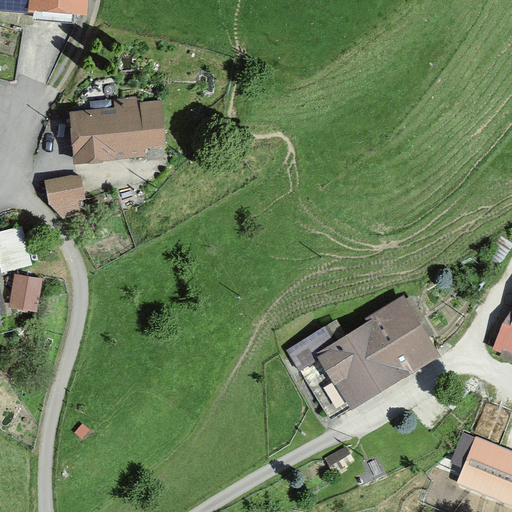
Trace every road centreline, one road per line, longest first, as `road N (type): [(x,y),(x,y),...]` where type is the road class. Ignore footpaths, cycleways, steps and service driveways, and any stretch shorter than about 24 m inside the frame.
road 1 (residential): [(0,200),(27,200),(40,210),(72,254),(79,283),(46,439),(46,511)]
road 2 (residential): [(202,511),(368,417),(458,376),(511,403)]
road 3 (unclassified): [(13,144),(60,84),(92,0)]
